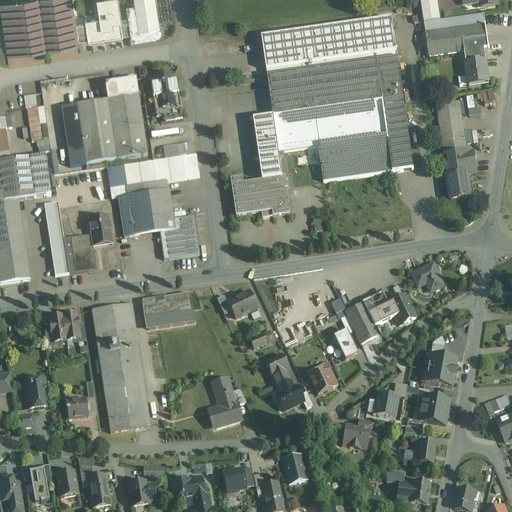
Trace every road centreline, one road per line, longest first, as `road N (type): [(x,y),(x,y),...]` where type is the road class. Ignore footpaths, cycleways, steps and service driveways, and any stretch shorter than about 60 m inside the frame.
road 1 (residential): [(0,444),(149,452),(287,438),(322,421),(416,332),(483,291)]
road 2 (residential): [(488,242),(224,275)]
road 3 (unknown): [(433,244),(404,12)]
road 4 (residential): [(190,49),(224,275)]
road 5 (residential): [(224,275),(0,310)]
road 6 (residential): [(190,49),(0,78)]
road 7 (residential): [(511,88),(488,242)]
road 8 (residential): [(460,424),(482,298)]
